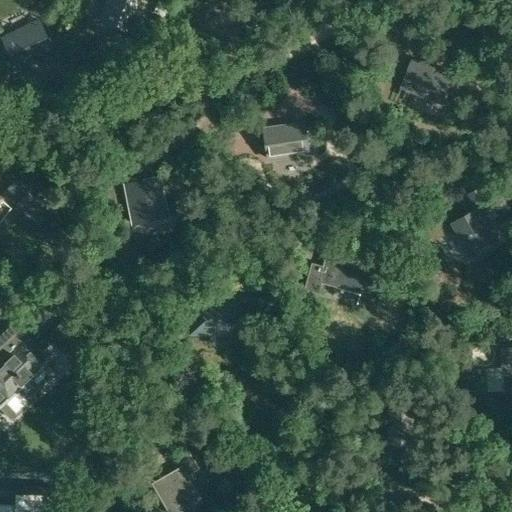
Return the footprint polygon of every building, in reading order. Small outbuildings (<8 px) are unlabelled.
[(129,0),(102,0),(87,7),(99,33),(137,16),(129,0)] [(158,2),(153,11),(163,17),(168,9),(158,2)] [(250,6),(256,20),(267,16),(261,2),(250,6)] [(43,20),(6,37),(17,63),(54,46),(43,20)] [(399,88),(442,104),(453,73),(411,56),(399,88)] [(261,126),(266,160),(311,152),(306,119),(261,126)] [(109,169),(111,183),(131,180),(129,165),(109,169)] [(125,182),(133,223),(168,216),(160,175),(125,182)] [(15,204),(33,218),(44,204),(26,190),(26,191),(12,181),(3,193),(16,203),(15,204)] [(450,222),(468,253),(495,237),(481,213),(492,207),(480,186),(467,193),(476,206),(450,222)] [(54,201),(66,218),(74,213),(62,196),(54,201)] [(13,235),(24,218),(12,210),(1,227),(13,235)] [(321,282),(362,293),(371,261),(327,249),(322,264),(311,261),(304,287),(319,291),(321,282)] [(189,334),(235,334),(235,300),(189,300),(189,334)] [(0,405),(45,363),(15,330),(0,344),(0,405)] [(43,335),(36,345),(49,355),(57,345),(43,335)] [(511,345),(499,347),(501,368),(486,369),(487,392),(503,391),(503,392),(511,391),(511,345)] [(386,442),(417,443),(417,403),(387,403),(386,442)] [(74,455),(82,464),(91,456),(83,447),(74,455)] [(151,482),(168,511),(177,511),(202,498),(188,474),(199,468),(188,450),(176,457),(180,464),(151,482)] [(17,498),(11,497),(10,511),(42,511),(43,487),(17,487),(17,498)] [(294,511),(331,511),(333,497),(297,492),(294,511)]
